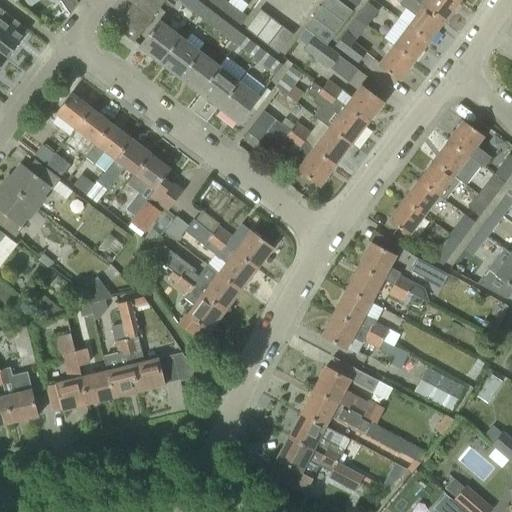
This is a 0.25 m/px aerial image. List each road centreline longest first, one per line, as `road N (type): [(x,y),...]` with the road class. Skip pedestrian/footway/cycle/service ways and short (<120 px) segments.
road 1 (residential): [(324,238),(67,44)]
road 2 (residential): [(201,475),(324,238)]
road 3 (residential): [(324,238),(453,73)]
road 4 (residential): [(0,498),(201,475)]
